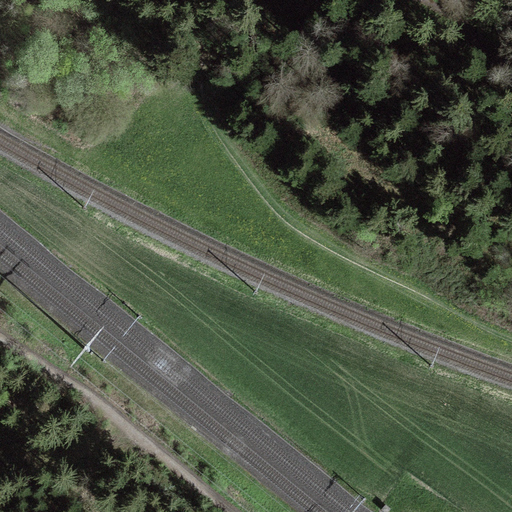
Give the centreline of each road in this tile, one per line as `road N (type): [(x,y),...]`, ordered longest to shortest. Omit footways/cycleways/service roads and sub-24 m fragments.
road 1 (track): [(159,0),(203,75),(207,117),(289,220),(511,338)]
road 2 (track): [(228,511),(98,404),(0,340)]
